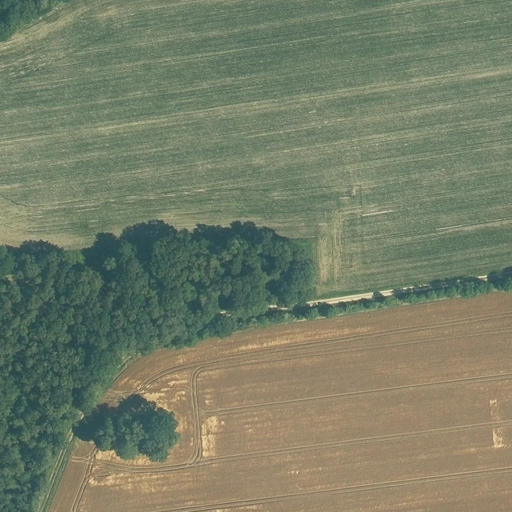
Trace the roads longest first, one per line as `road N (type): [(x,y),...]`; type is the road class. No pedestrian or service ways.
road 1 (track): [(39,511),(107,376),(123,356),(191,322),(511,276)]
road 2 (track): [(123,356),(102,300),(90,291),(0,278)]
